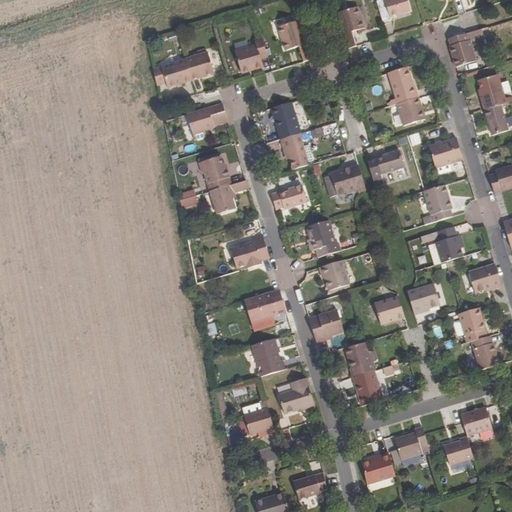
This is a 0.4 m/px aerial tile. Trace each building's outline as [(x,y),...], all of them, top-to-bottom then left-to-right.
[(381,0),(376,1),(383,23),(391,20),(390,18),(410,11),(407,0),(381,0)] [(358,7),(338,13),(349,49),(356,47),(352,32),(364,29),(358,7)] [(299,21),(278,28),(281,37),(283,37),(287,51),(299,47),(304,63),(311,61),(299,21)] [(482,30),(449,39),(451,47),(450,47),(456,68),(476,62),(469,40),(484,36),(482,30)] [(256,46),(235,52),(241,72),(254,68),(254,70),(263,67),(261,59),(268,57),(262,38),(254,41),(256,46)] [(363,53),(371,51),(369,43),(361,45),(363,53)] [(199,55),(185,59),(185,60),(192,81),(200,79),(199,77),(214,73),(207,52),(206,53),(199,55)] [(185,60),(161,68),(166,83),(168,89),(192,81),(185,60)] [(161,68),(154,71),(157,86),(166,83),(161,68)] [(407,68),(388,74),(398,105),(418,98),(414,85),(413,86),(407,68)] [(483,95),(480,96),(485,111),(487,110),(500,106),(511,102),(511,98),(511,97),(505,99),(498,75),(478,81),(483,95)] [(398,105),(394,106),(401,127),(425,120),(418,98),(398,105)] [(291,103),(271,109),(281,140),(299,134),(301,134),(291,103)] [(223,104),(187,115),(193,134),(214,128),(214,126),(228,122),(223,104)] [(490,118),(487,119),(492,136),(508,131),(500,106),(487,110),(490,118)] [(326,134),(326,133),(336,131),(335,123),(309,130),(311,138),(326,134)] [(399,146),(419,141),(417,133),(396,138),(399,146)] [(299,134),(281,140),(286,157),(288,156),(293,171),(309,166),(299,134)] [(447,142),(429,147),(435,169),(463,160),(457,139),(447,142)] [(267,151),(279,149),(277,141),(266,143),(267,151)] [(386,157),(377,160),(368,163),(372,177),(375,186),(381,184),(378,176),(381,175),(404,168),(399,151),(386,155),(386,157)] [(202,163),(199,164),(202,173),(204,173),(210,192),(231,185),(227,170),(224,170),(223,165),(220,157),(217,158),(216,155),(201,159),(202,163)] [(331,175),(328,177),(330,185),(334,184),(337,196),(357,190),(358,192),(366,190),(358,166),(331,175)] [(497,177),(490,179),(494,194),(501,191),(501,192),(511,188),(511,167),(510,168),(511,170),(496,174),(497,177)] [(231,185),(210,192),(217,215),(235,209),(232,199),(230,194),(234,193),(248,189),(246,181),(231,185)] [(280,193),(271,195),(276,210),(283,207),(284,210),(307,203),(302,186),(288,190),(289,192),(280,195),(280,193)] [(431,216),(423,219),(425,226),(452,217),(450,210),(452,209),(445,186),(424,192),(431,216)] [(192,189),(177,194),(182,210),(197,205),(192,189)] [(204,194),(197,196),(198,202),(206,199),(204,194)] [(511,220),(503,223),(511,249),(511,248),(511,220)] [(327,221),(307,228),(314,251),(316,250),(319,258),(340,251),(338,243),(335,244),(329,221),(327,221)] [(454,227),(437,233),(439,238),(440,242),(436,243),(442,264),(446,263),(463,257),(460,249),(457,237),(454,227)] [(254,243),(231,250),(236,269),(252,265),(253,268),(262,265),(261,262),(270,259),(262,234),(253,237),(254,243)] [(344,261),(319,268),(322,276),(324,276),(329,291),(334,290),(335,292),(345,289),(344,287),(349,285),(345,270),(347,270),(344,261)] [(495,265),(469,273),(475,293),(492,288),(493,290),(502,287),(495,265)] [(434,285),(407,293),(416,323),(425,321),(422,311),(440,305),(434,285)] [(258,297),(245,301),(251,323),(286,312),(279,291),(263,296),(264,298),(259,300),(258,297)] [(298,291),(293,293),(298,305),(303,302),(298,291)] [(398,297),(374,305),(381,325),(405,318),(398,297)] [(462,314),(458,315),(467,344),(472,342),(487,338),(484,330),(485,330),(479,309),(462,314)] [(337,311),(309,319),(316,344),(326,341),(325,338),(344,332),(337,311)] [(207,339),(215,336),(210,323),(202,326),(207,339)] [(440,327),(430,329),(433,339),(442,337),(440,327)] [(487,338),(472,342),(480,371),(499,365),(495,350),(493,350),(492,344),(489,337),(487,338)] [(278,338),(252,346),(259,368),(262,367),(265,376),(285,370),(282,360),(280,361),(276,350),(281,348),(278,338)] [(365,343),(345,349),(351,369),(350,369),(353,378),(374,372),(376,371),(373,363),(371,363),(365,343)] [(389,366),(379,370),(383,378),(393,374),(389,366)] [(374,372),(353,378),(362,407),(383,400),(374,372)] [(293,391),(278,396),(284,415),(297,411),(302,409),(303,411),(315,407),(306,379),(291,384),(293,391)] [(276,433),(268,409),(266,401),(260,404),(262,411),(245,416),(244,416),(250,436),(266,431),(268,436),(276,433)] [(243,409),(245,416),(262,411),(260,404),(243,409)] [(486,408),(461,416),(463,423),(467,436),(492,429),(486,408)] [(416,434),(395,440),(401,460),(422,454),(421,448),(428,446),(425,435),(422,428),(415,430),(416,434)] [(473,459),(467,438),(459,440),(460,442),(444,447),(450,466),(473,459)] [(369,462),(362,464),(367,485),(395,477),(388,454),(381,456),(381,458),(369,462)] [(323,473),(293,483),(298,500),(327,491),(323,473)] [(274,499),(255,505),(257,511),(289,511),(284,493),(274,496),(274,499)] [(274,496),(255,502),(255,505),(274,499),(274,496)]
